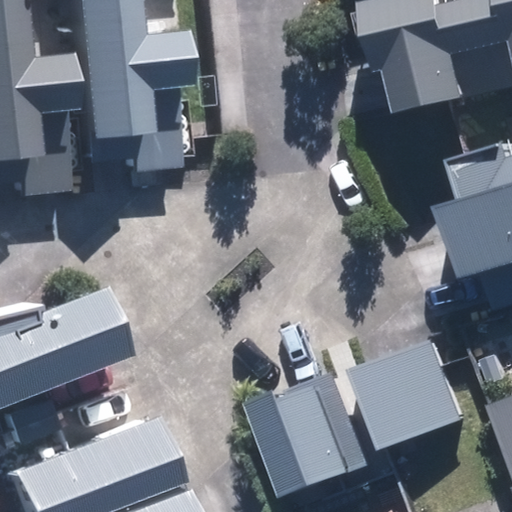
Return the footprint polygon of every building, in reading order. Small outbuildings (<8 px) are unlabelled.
[(16,151),(14,126),(55,123),(50,60),(10,63),(5,0),(0,0),(0,170),(8,170),(10,204),(61,200),(57,148),(16,151)] [(131,136),(127,100),(170,95),(164,36),(120,41),(115,0),(50,0),(67,150),(121,144),(125,179),(173,173),(168,132),(131,136)] [(511,0),(503,0),(504,4),(455,15),(451,0),(423,0),(359,15),(369,56),(385,52),(402,126),(476,109),(466,66),(511,55),(511,0)] [(511,173),(462,189),(471,218),(449,225),(471,293),(511,279),(511,173)] [(87,299),(0,331),(0,409),(113,367),(87,299)] [(431,345),(355,379),(391,461),(468,427),(431,345)] [(339,377),(251,412),(290,511),(378,477),(339,377)] [(511,402),(493,409),(511,462),(511,402)] [(0,502),(3,511),(113,511),(165,493),(138,419),(0,471),(0,502)] [(172,511),(165,493),(113,511),(172,511)]
